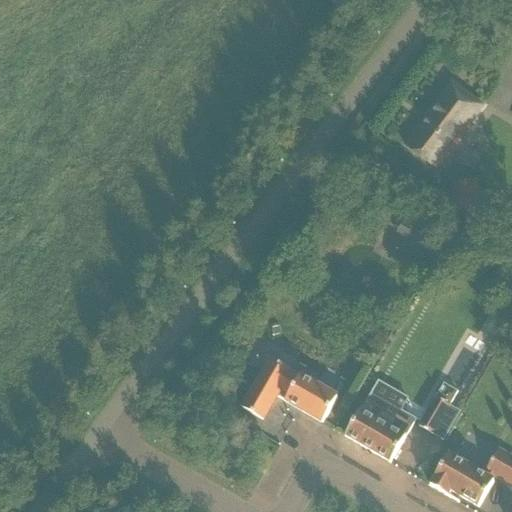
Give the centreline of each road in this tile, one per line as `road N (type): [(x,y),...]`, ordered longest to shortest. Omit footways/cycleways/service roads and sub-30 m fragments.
road 1 (residential): [(98,430),(426,0)]
road 2 (residential): [(98,430),(234,511)]
road 3 (residential): [(289,511),(316,463),(400,511)]
